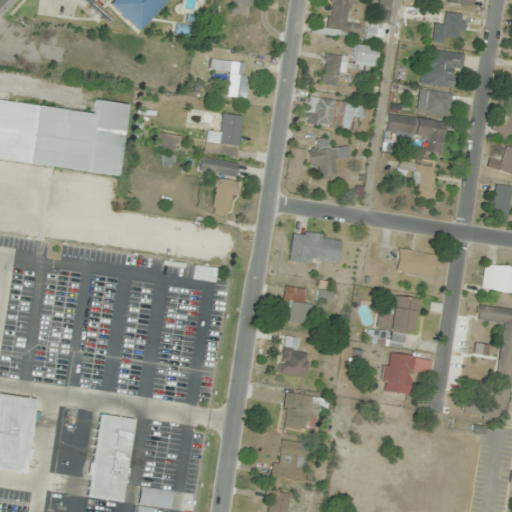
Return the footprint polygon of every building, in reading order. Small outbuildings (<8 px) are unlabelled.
[(168,0),(112,0),(108,5),(138,33),(168,0)] [(254,0),(231,0),(229,15),(251,19),(254,0)] [(359,34),(360,24),(346,22),(348,4),(357,5),(357,0),(330,0),(327,31),(359,34)] [(389,21),(390,0),(378,0),(377,20),(389,21)] [(446,0),(446,4),(471,8),(472,0),(446,0)] [(462,39),(466,17),(447,12),(443,31),(434,29),(432,40),(450,44),(452,37),(462,39)] [(364,38),(381,41),(384,25),(366,23),(364,38)] [(375,68),(377,48),(355,45),(353,65),(375,68)] [(419,84),(450,89),(453,70),(461,71),(463,55),(434,50),(431,66),(422,64),(419,84)] [(320,84),(336,87),(338,73),(344,74),(346,57),(325,54),(320,84)] [(227,73),(225,96),(243,98),(247,63),(205,59),(203,70),(227,73)] [(448,117),(451,93),(418,90),(416,114),(448,117)] [(0,100),(91,114),(93,99),(125,104),(114,177),(0,159),(0,100)] [(307,127),(350,129),(351,101),(308,99),(307,127)] [(511,108),(508,108),(504,123),(495,120),(491,134),(511,140),(511,108)] [(237,157),(242,116),(221,114),(219,133),(205,131),(203,153),(237,157)] [(445,122),(387,114),(385,133),(394,134),(393,143),(383,141),(382,150),(394,152),(396,142),(411,144),(412,136),(425,138),(423,151),(441,154),(445,122)] [(329,148),(329,138),(315,139),(316,149),(307,150),(308,168),(317,167),(318,178),(334,177),(333,158),(348,157),(347,146),(329,148)] [(500,162),(489,159),(486,169),(511,176),(511,149),(504,147),(500,162)] [(235,176),(237,163),(199,159),(197,172),(235,176)] [(431,201),(437,168),(398,161),(395,177),(418,181),(414,198),(431,201)] [(234,181),(214,180),(212,215),(232,216),(234,181)] [(507,220),(511,194),(511,187),(495,185),(489,216),(507,220)] [(287,262),(314,265),(314,259),(337,261),(340,236),(290,231),(287,262)] [(394,272),(431,276),(433,254),(397,250),(394,272)] [(480,290),(511,292),(511,267),(482,265),(480,290)] [(191,280),(213,283),(215,269),(194,266),(191,280)] [(303,303),(305,290),(284,287),(282,302),(290,303),(288,323),(310,326),(312,304),(303,303)] [(330,302),(330,293),(318,293),(318,302),(330,302)] [(404,330),(416,331),(419,298),(389,296),(387,315),(377,314),(375,331),(370,331),(368,345),(402,348),(404,330)] [(511,366),(511,309),(477,305),(475,321),(501,324),(491,405),(507,406),(511,366)] [(278,374),(304,378),(308,354),(297,352),(299,339),(283,337),(278,374)] [(408,395),(411,372),(428,374),(430,358),(390,354),(389,364),(382,363),(379,391),(408,395)] [(0,393),(32,399),(20,474),(0,470),(0,393)] [(324,417),(327,400),(284,393),(279,426),(311,432),(314,415),(324,417)] [(96,414),(130,419),(118,502),(84,498),(96,414)] [(270,477),(303,482),(309,445),(276,440),(270,477)] [(135,511),(151,511),(152,508),(169,510),(171,492),(138,488),(135,511)] [(286,511),(288,494),(268,492),(265,511),(286,511)]
